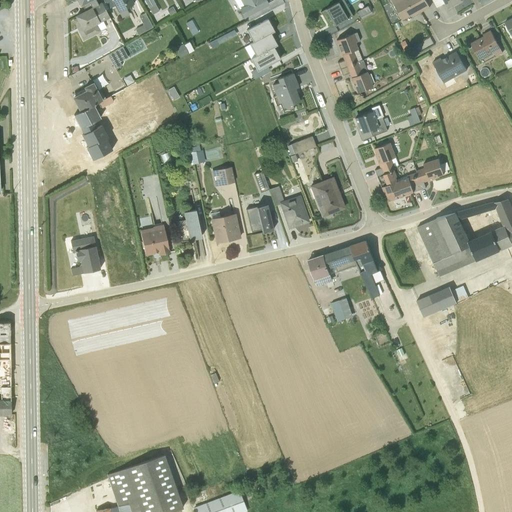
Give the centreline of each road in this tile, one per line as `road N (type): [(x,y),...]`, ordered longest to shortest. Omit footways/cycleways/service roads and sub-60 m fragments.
road 1 (residential): [(368,231),(28,308)]
road 2 (primary): [(28,308),(23,0)]
road 3 (unclassified): [(368,231),(469,460),(479,511)]
road 4 (residential): [(379,228),(296,0)]
road 5 (primary): [(32,511),(28,308)]
road 6 (residential): [(511,191),(379,228)]
